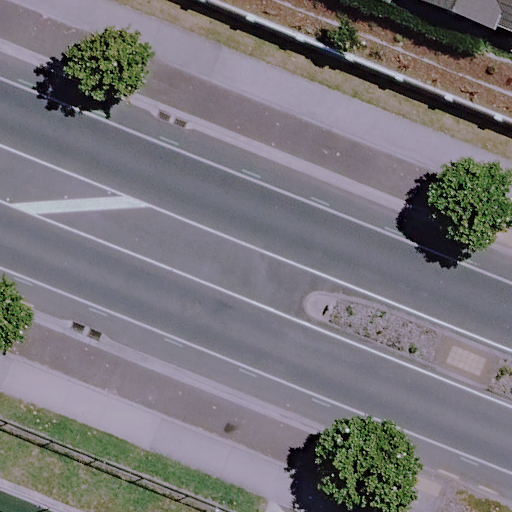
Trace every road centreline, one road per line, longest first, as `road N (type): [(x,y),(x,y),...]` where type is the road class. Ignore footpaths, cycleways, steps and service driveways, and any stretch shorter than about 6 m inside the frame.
road 1 (secondary): [(511,448),(358,381),(224,256)]
road 2 (secondary): [(224,256),(411,277),(511,317)]
road 3 (secondary): [(224,256),(0,168)]
